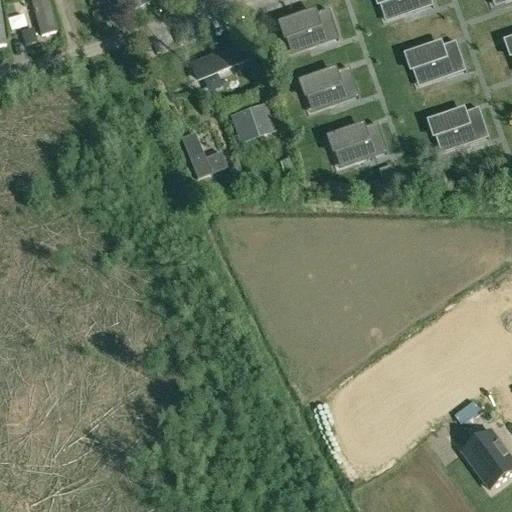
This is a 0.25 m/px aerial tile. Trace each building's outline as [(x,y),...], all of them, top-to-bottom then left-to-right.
[(47,0),(30,0),(41,39),(57,34),(47,0)] [(122,0),(116,3),(123,18),(152,3),(150,0),(122,0)] [(373,0),(382,24),(428,8),(425,0),(373,0)] [(511,0),(488,0),(492,9),(511,1),(511,0)] [(302,17),(276,26),(287,57),(333,41),(323,13),(303,20),(302,17)] [(243,45),(193,65),(198,79),(218,71),(219,74),(249,62),(243,45)] [(430,48),(404,58),(416,89),(461,73),(451,45),(432,52),(430,48)] [(323,76),(296,85),(307,116),(355,100),(346,72),(324,79),(323,76)] [(266,106),(231,118),(240,145),(276,133),(266,106)] [(453,116),(427,125),(438,156),(484,141),(475,112),(455,119),(453,116)] [(350,132),(324,141),(335,173),(382,156),(372,127),(351,134),(350,132)] [(194,136),(180,142),(197,183),(226,171),(220,155),(204,162),(194,136)] [(394,161),(427,159),(426,142),(393,144),(394,161)] [(387,477),(497,420),(485,398),(375,455),(387,477)] [(490,495),(511,479),(511,459),(492,433),(461,456),(490,495)]
